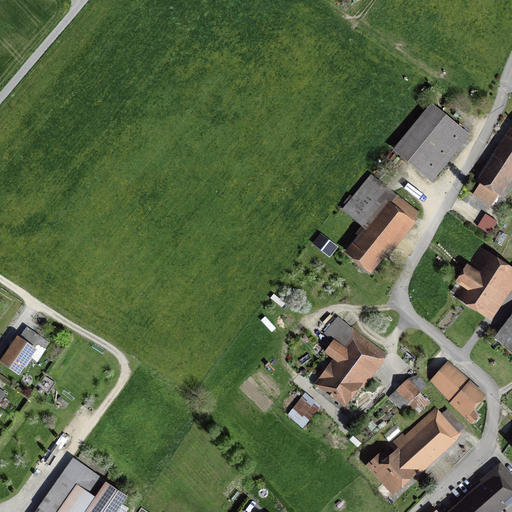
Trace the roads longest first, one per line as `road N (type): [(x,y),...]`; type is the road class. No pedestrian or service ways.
road 1 (residential): [(511,84),(403,306),(475,368),(500,417),(483,450),(417,511)]
road 2 (track): [(13,511),(32,502),(130,373),(123,358),(0,280)]
road 3 (residential): [(0,98),(85,0)]
